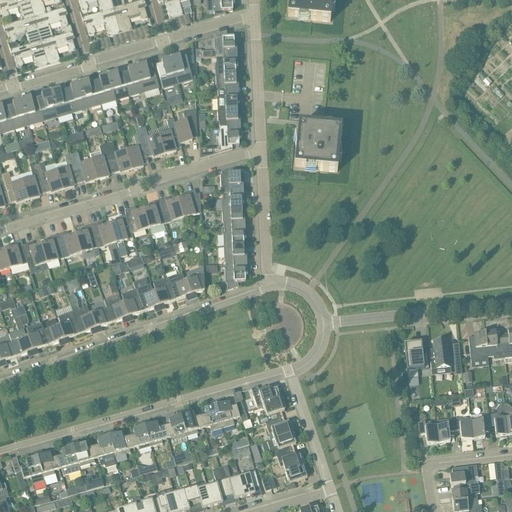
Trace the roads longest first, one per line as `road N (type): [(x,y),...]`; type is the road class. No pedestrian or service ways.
road 1 (unclassified): [(0,451),(289,369)]
road 2 (unclassified): [(267,287),(0,382)]
road 3 (residential): [(0,228),(260,152)]
road 4 (unclassified): [(511,301),(322,323)]
road 5 (residential): [(260,152),(254,16)]
road 6 (residential): [(267,287),(260,152)]
road 7 (residential): [(434,511),(429,464),(511,453)]
road 8 (residential): [(331,489),(289,369)]
